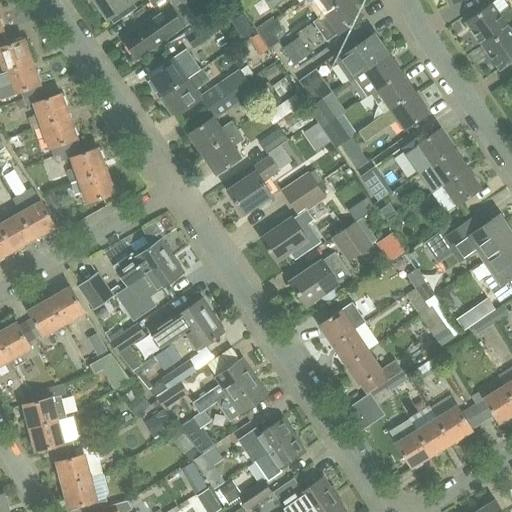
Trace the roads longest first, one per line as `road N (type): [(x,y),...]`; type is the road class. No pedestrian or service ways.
road 1 (residential): [(391,511),(175,190)]
road 2 (residential): [(175,190),(48,0)]
road 3 (residential): [(0,288),(175,190)]
road 4 (residential): [(511,165),(405,0)]
